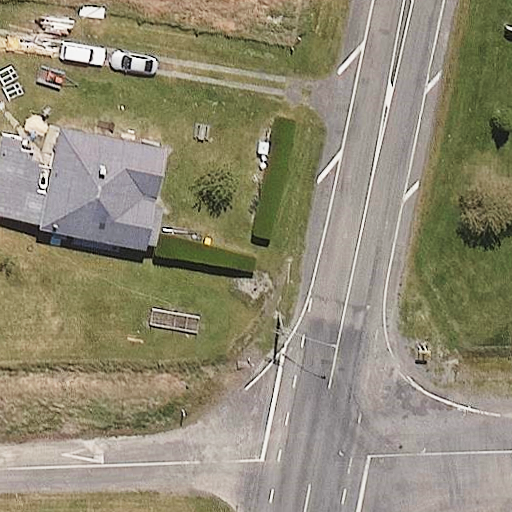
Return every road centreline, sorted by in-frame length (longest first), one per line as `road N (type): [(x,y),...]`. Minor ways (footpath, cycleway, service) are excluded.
road 1 (primary): [(409,0),(316,458)]
road 2 (unclassified): [(0,468),(316,458)]
road 3 (tertiary): [(316,458),(511,452)]
